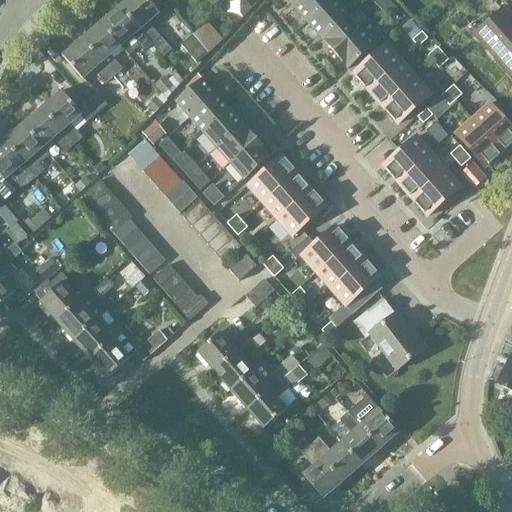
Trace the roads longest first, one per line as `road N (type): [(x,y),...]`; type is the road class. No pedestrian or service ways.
road 1 (residential): [(250,47),(348,164),(353,203),(423,283),(439,300),(489,320)]
road 2 (residential): [(264,511),(0,368)]
road 3 (residential): [(87,511),(95,496),(0,445)]
road 4 (residential): [(467,432),(374,511)]
